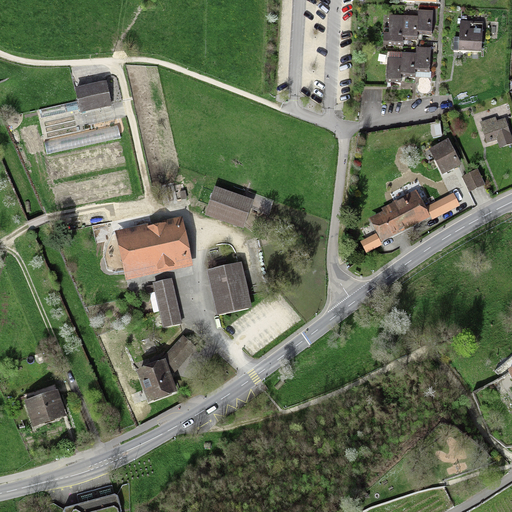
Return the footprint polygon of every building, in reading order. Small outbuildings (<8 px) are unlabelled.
[(419,18),(419,35),(433,35),(432,12),(419,13),(419,18)] [(403,22),(403,40),(419,40),(419,35),(419,18),(403,19),(403,22)] [(403,40),(403,22),(390,22),(390,37),(385,37),(385,48),(404,48),(403,40)] [(483,22),(461,22),(460,52),(482,52),(483,22)] [(415,57),(415,75),(429,75),(429,52),(415,52),(415,57)] [(415,75),(415,57),(401,57),(401,60),(401,80),(415,79),(415,75)] [(401,80),(401,60),(387,60),(387,84),(401,84),(401,80)] [(107,83),(76,90),(81,113),(112,107),(107,83)] [(511,137),(506,117),(481,125),(487,145),(497,142),(499,150),(511,145),(511,137)] [(441,124),(430,126),(432,141),(443,139),(441,124)] [(430,126),(416,128),(418,143),(432,141),(430,126)] [(416,128),(409,129),(412,144),(418,143),(416,128)] [(409,129),(402,130),(405,145),(412,144),(409,129)] [(402,130),(395,131),(398,146),(405,145),(402,130)] [(395,131),(389,132),(391,147),(398,146),(395,131)] [(389,132),(381,133),(383,148),(391,147),(389,132)] [(381,133),(367,135),(369,150),(383,148),(381,133)] [(450,142),(432,151),(444,176),(462,168),(450,142)] [(470,175),(477,190),(485,186),(478,171),(470,175)] [(477,190),(470,175),(463,179),(470,193),(477,190)] [(184,182),(161,188),(164,201),(187,196),(184,182)] [(254,202),(215,189),(206,217),(244,230),(254,202)] [(404,202),(414,222),(428,215),(417,192),(403,199),(404,202)] [(414,222),(404,202),(383,212),(384,214),(372,220),(380,238),(414,222)] [(182,220),(117,233),(126,275),(191,261),(182,220)] [(242,264),(208,272),(218,317),(253,309),(242,264)] [(172,280),(154,284),(164,329),(182,325),(172,280)] [(164,362),(138,372),(150,405),(180,394),(173,375),(197,349),(184,337),(163,359),(164,362)] [(58,393),(26,404),(35,431),(68,420),(58,393)] [(79,503),(65,507),(64,509),(64,511),(121,511),(122,511),(117,495),(114,494),(79,503)]
